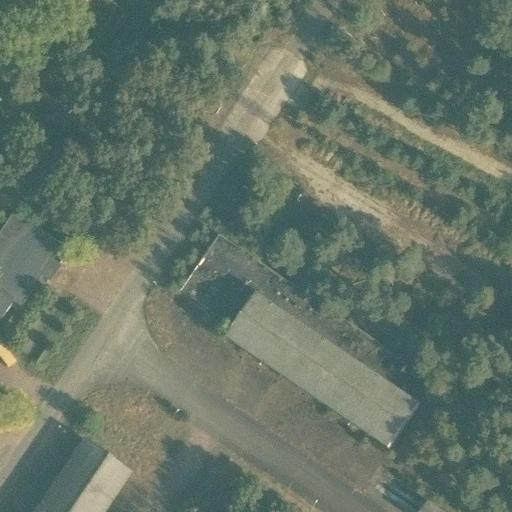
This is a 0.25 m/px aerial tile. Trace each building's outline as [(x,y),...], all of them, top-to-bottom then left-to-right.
[(43,0),(59,11),(58,12),(72,21),(76,15),(110,40),(109,40),(110,41),(128,17),(127,16),(126,17),(103,0),(43,0)] [(0,321),(12,303),(20,308),(62,247),(13,214),(0,232),(0,321)] [(389,451),(435,383),(220,237),(182,293),(235,329),(227,341),(389,451)] [(106,511),(132,474),(83,441),(34,511),(106,511)] [(450,511),(436,502),(429,511),(450,511)]
